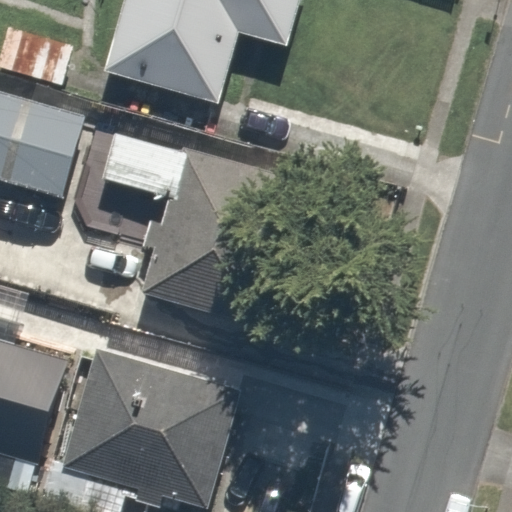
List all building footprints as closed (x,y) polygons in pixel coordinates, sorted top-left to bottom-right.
[(302,0),(133,0),(113,71),(223,102),(242,33),(290,47),(302,0)] [(13,19),(0,68),(0,70),(69,89),(83,38),(13,19)] [(0,81),(0,180),(69,199),(93,106),(0,81)] [(171,202),(147,299),(256,325),(294,166),(120,124),(105,186),(171,202)] [(65,465),(90,473),(76,511),(125,511),(134,487),(208,511),(209,511),(248,397),(104,349),(65,465)]
